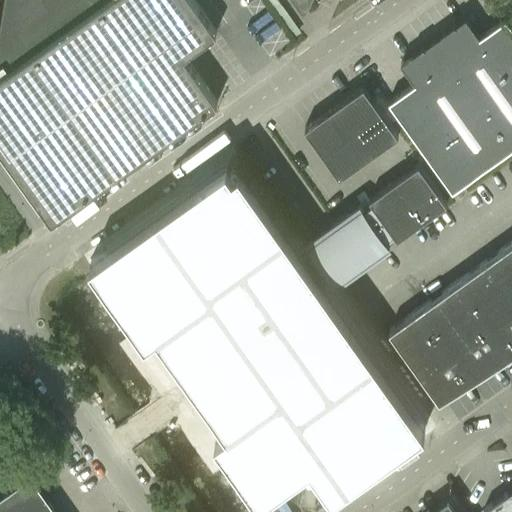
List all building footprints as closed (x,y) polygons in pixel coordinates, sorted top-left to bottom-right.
[(0,0),(0,147),(46,211),(78,188),(84,196),(217,100),(183,54),(216,30),(194,0),(0,0)] [(434,36),(433,37),(510,146),(511,144),(511,24),(505,15),(479,33),(465,14),(463,16),(455,22),(454,20),(441,30),(442,31),(434,36)] [(510,146),(433,37),(431,38),(424,44),(423,42),(410,52),(411,53),(403,59),(403,58),(400,60),(414,80),(388,98),(452,188),(510,146)] [(304,125),(339,174),(398,132),(363,83),(304,125)] [(227,160),(90,258),(145,336),(157,328),(227,425),(215,434),(260,496),(310,460),(332,491),(425,425),(239,164),(233,169),(227,160)] [(395,231),(394,232),(397,236),(447,201),(418,161),(369,196),(372,200),(395,231)] [(364,206),(362,202),(307,241),(335,280),(389,241),(387,237),(394,232),(395,231),(372,200),(364,206)] [(511,263),(511,239),(501,247),(511,263)] [(507,295),(511,291),(511,263),(501,247),(482,260),(507,295)] [(488,308),(507,295),(482,260),(463,274),(488,308)] [(445,287),(470,322),(488,308),(463,274),(445,287)] [(451,335),(470,322),(445,287),(426,300),(451,335)] [(511,341),(511,302),(507,295),(488,308),(511,341)] [(408,314),(433,348),(451,335),(426,300),(408,314)] [(511,350),(511,341),(488,308),(470,322),(497,360),(511,350)] [(414,362),(433,348),(408,314),(389,327),(414,362)] [(470,322),(451,335),(478,373),(497,360),(470,322)] [(478,373),(451,335),(433,348),(459,385),(478,373)] [(459,385),(433,348),(414,362),(439,397),(459,385)] [(56,511),(27,471),(0,489),(0,511),(56,511)] [(314,506),(317,484),(305,482),(302,504),(314,506)] [(511,511),(511,486),(483,507),(486,511),(511,511)] [(454,511),(447,501),(432,511),(454,511)]
